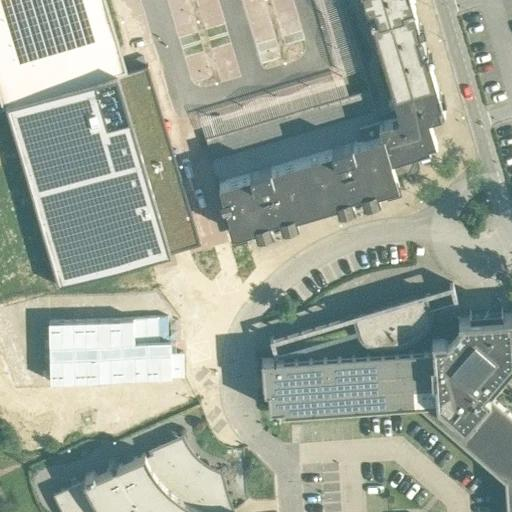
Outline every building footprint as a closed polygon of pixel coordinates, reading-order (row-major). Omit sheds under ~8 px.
[(0,0),(0,96),(3,106),(7,105),(127,69),(106,0),(0,0)] [(365,0),(400,114),(380,120),(391,157),(412,150),(419,148),(420,149),(421,149),(421,147),(429,145),(430,146),(431,146),(430,145),(438,143),(429,115),(445,111),(443,101),(444,101),(443,100),(442,100),(439,92),(441,91),(441,90),(439,90),(430,60),(431,60),(431,58),(430,59),(427,50),(429,50),(428,48),(427,49),(422,32),(423,32),(423,31),(421,31),(419,23),(420,22),(420,21),(419,21),(414,7),(416,7),(413,0),(365,0)] [(127,69),(7,105),(60,283),(174,249),(171,241),(172,240),(173,243),(174,245),(176,246),(179,247),(181,246),(183,245),(185,243),(186,241),(186,239),(185,237),(186,236),(188,245),(201,241),(148,63),(127,69)] [(368,88),(315,103),(320,121),(332,118),(374,106),(368,88)] [(315,103),(258,120),(236,126),(241,145),(320,121),(315,103)] [(391,157),(380,120),(380,119),(359,125),(363,137),(353,141),(352,139),(332,146),(332,147),(271,165),(271,164),(250,170),(250,171),(219,180),(235,231),(255,225),(256,226),(257,226),(256,225),(270,220),(271,222),(272,222),(272,220),(280,217),(281,219),(282,219),(282,217),(296,213),(296,214),(297,214),(297,213),(337,201),(337,202),(338,202),(338,200),(352,196),(352,198),(354,197),(353,196),(362,193),(363,195),(364,194),(363,193),(377,189),(378,190),(379,190),(379,188),(399,182),(396,173),(409,169),(415,159),(412,150),(391,157)] [(236,126),(206,136),(211,153),(241,145),(236,126)] [(322,288),(353,272),(342,251),(311,267),(322,288)] [(511,511),(511,311),(502,312),(502,308),(469,310),(470,314),(459,315),(423,290),(270,336),(276,356),(262,357),(264,381),(268,381),(270,406),(282,406),(283,409),(417,400),(505,476),(507,511),(511,511)] [(168,314),(48,319),(51,378),(184,374),(184,350),(171,351),(171,338),(169,338),(168,314)] [(363,420),(321,420),(321,440),(363,439),(363,420)] [(230,511),(223,491),(218,472),(211,469),(207,467),(202,464),(199,461),(196,459),(192,455),(190,453),(188,450),(185,445),(182,442),(181,438),(147,453),(146,451),(96,473),(94,469),(85,473),(87,477),(54,491),(58,501),(62,508),(64,511),(230,511)]
